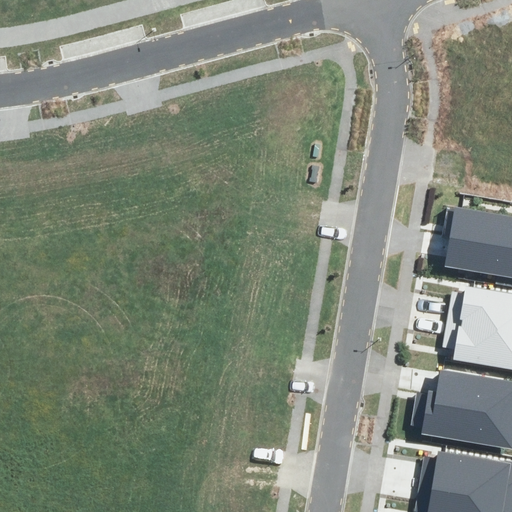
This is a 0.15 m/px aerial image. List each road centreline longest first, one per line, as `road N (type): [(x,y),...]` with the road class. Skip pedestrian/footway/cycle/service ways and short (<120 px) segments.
road 1 (residential): [(318,511),(389,88),(388,56),(367,0)]
road 2 (residential): [(0,85),(361,0)]
